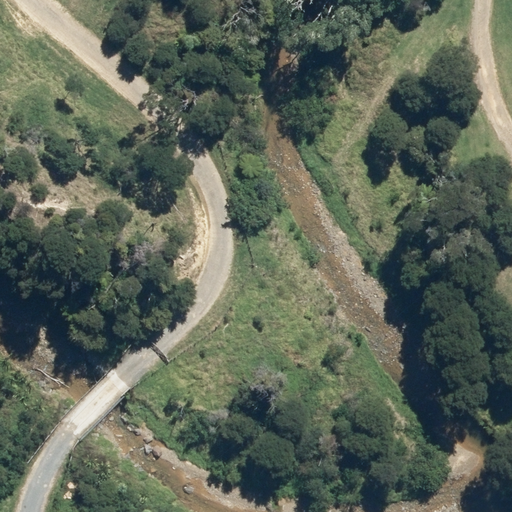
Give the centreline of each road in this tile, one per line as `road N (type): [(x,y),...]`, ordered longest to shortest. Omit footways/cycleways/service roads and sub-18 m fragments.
road 1 (track): [(36,0),(190,132),(217,171),(229,230),(209,289),(68,432),(30,511)]
road 2 (track): [(485,0),(484,58),(511,141)]
